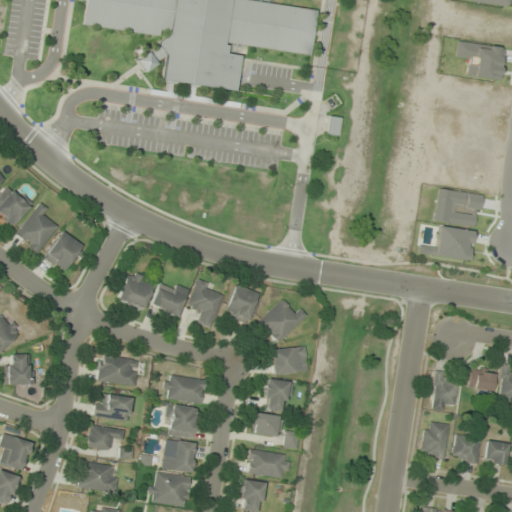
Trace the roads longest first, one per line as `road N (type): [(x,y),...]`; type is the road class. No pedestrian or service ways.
road 1 (residential): [(0,116),(65,176),(155,229),(329,278),(511,305)]
road 2 (residential): [(129,214),(87,292),(55,453),(30,511)]
road 3 (residential): [(231,363),(80,316),(0,258)]
road 4 (residential): [(417,291),(386,511)]
road 5 (residential): [(206,511),(231,363)]
road 6 (residential): [(511,496),(391,478)]
